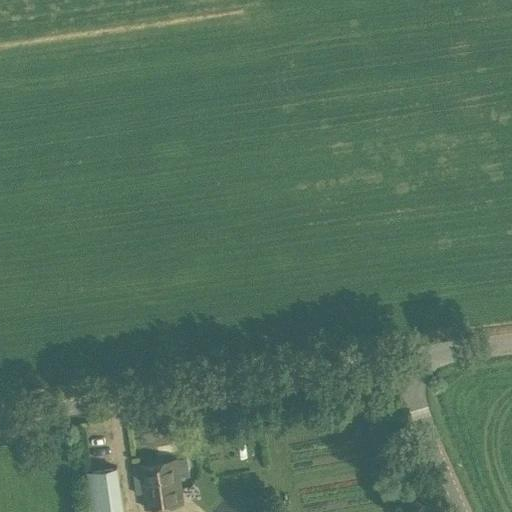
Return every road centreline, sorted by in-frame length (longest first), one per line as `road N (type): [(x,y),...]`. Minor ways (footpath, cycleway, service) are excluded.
road 1 (unclassified): [(0,418),(397,362)]
road 2 (unclassified): [(462,511),(397,362)]
